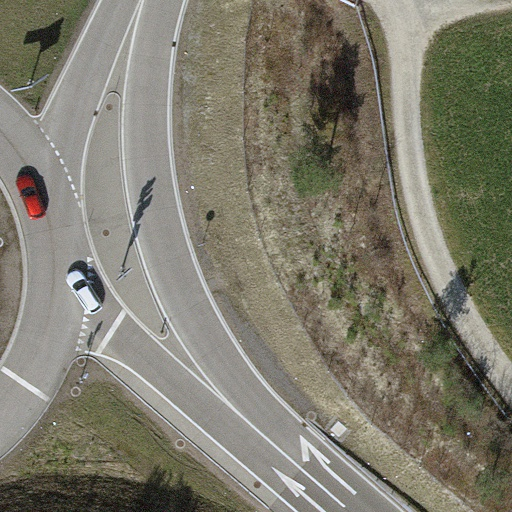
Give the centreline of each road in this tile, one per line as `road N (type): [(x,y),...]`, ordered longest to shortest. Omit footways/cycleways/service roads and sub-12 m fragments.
road 1 (motorway): [(346,507),(220,356),(186,302),(163,234),(149,150),(166,0)]
road 2 (track): [(419,0),(408,104),(425,219),(459,304),(511,384)]
road 3 (motorway): [(346,507),(269,463),(60,282)]
road 4 (secondary): [(44,188),(122,0)]
road 5 (secondary): [(0,421),(28,386),(60,282)]
